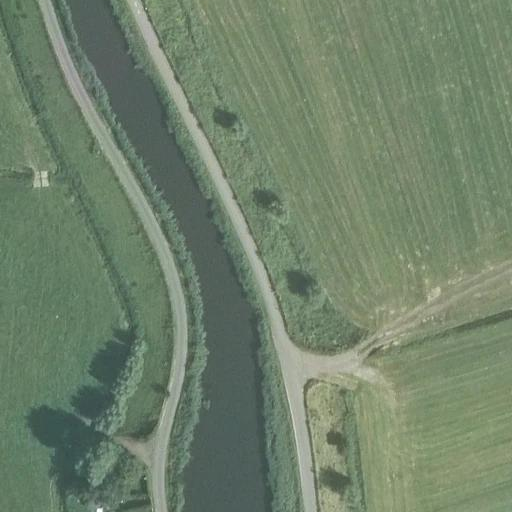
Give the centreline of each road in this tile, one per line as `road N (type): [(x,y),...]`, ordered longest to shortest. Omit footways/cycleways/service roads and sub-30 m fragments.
road 1 (unclassified): [(131,0),(281,329),(305,511)]
road 2 (unclassified): [(163,511),(157,456),(179,362),(173,274),(64,62),(46,0)]
